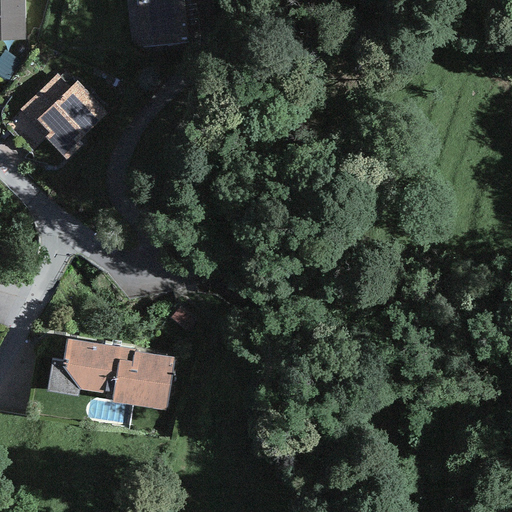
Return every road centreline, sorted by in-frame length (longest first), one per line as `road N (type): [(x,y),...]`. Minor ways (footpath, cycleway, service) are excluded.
road 1 (residential): [(268,0),(152,106),(115,161),(118,187),(154,243),(148,262),(124,266),(64,225)]
road 2 (residential): [(64,225),(0,365)]
